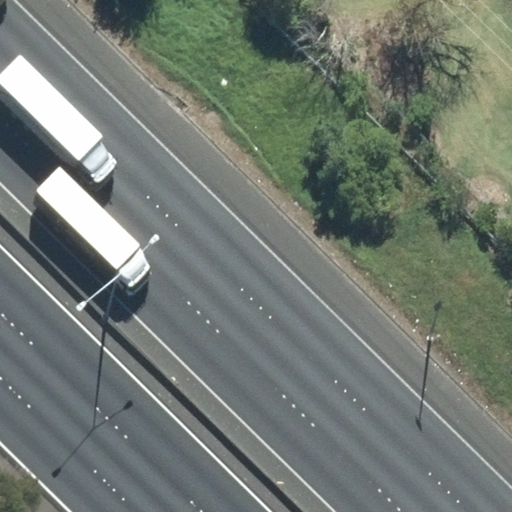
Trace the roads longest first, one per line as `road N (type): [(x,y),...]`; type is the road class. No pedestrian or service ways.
road 1 (motorway): [(0,116),(401,511)]
road 2 (motorway): [(199,511),(0,314)]
